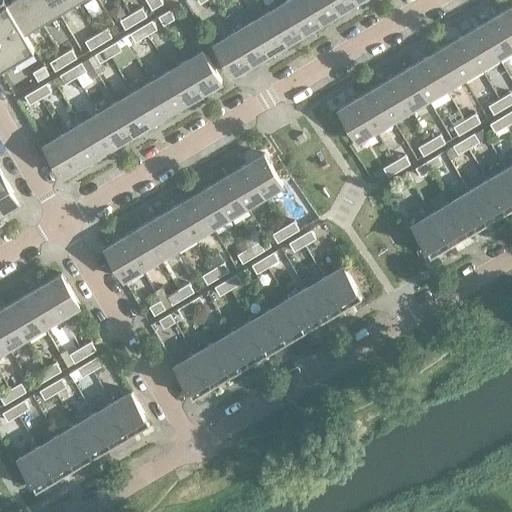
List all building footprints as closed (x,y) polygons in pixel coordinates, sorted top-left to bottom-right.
[(0,67),(34,47),(25,31),(7,0),(0,4),(0,67)] [(42,22),(28,0),(7,0),(25,31),(42,22)] [(59,11),(52,0),(28,0),(42,22),(59,11)] [(77,1),(76,0),(52,0),(59,11),(77,1)] [(163,2),(161,0),(147,0),(152,8),(163,2)] [(303,31),(285,0),(268,11),(286,42),(303,31)] [(321,21),(308,0),(285,0),(303,31),(321,21)] [(339,11),(332,0),(308,0),(321,21),(339,11)] [(356,0),(355,0),(332,0),(339,11),(356,0)] [(511,5),(497,14),(511,38),(511,5)] [(142,6),(131,12),(136,21),(147,15),(142,6)] [(175,17),(170,9),(158,15),(164,24),(175,17)] [(286,42),(268,11),(250,21),(268,52),(286,42)] [(136,21),(131,12),(120,19),(125,28),(136,21)] [(511,47),(511,38),(497,14),(480,24),(498,55),(511,47)] [(157,28),(152,19),(141,25),(146,34),(157,28)] [(268,52),(250,21),(232,32),(251,63),(268,52)] [(498,55),(480,24),(462,35),(481,66),(498,55)] [(146,34),(141,25),(130,32),(135,41),(146,34)] [(107,27),(96,33),(101,42),(112,36),(107,27)] [(251,63),(232,32),(214,43),(232,74),(251,63)] [(101,42),(96,33),(85,40),(90,49),(101,42)] [(481,66),(462,35),(445,45),(463,76),(481,66)] [(122,49),(117,40),(106,46),(111,55),(122,49)] [(463,76),(445,45),(427,56),(446,87),(463,76)] [(111,55),(106,46),(95,53),(100,62),(111,55)] [(72,48),(61,54),(66,63),(77,56),(72,48)] [(203,49),(185,60),(203,91),(222,80),(203,49)] [(66,63),(61,54),(50,61),(55,69),(66,63)] [(446,87),(427,56),(410,66),(428,97),(446,87)] [(203,91),(185,60),(167,70),(186,101),(203,91)] [(87,69),(82,61),(71,67),(76,76),(87,69)] [(33,70),(39,79),(50,73),(44,64),(33,70)] [(428,97),(410,66),(392,76),(411,107),(428,97)] [(76,76),(71,67),(60,74),(65,82),(76,76)] [(186,101),(167,70),(150,81),(168,112),(186,101)] [(411,107),(392,76),(375,87),(393,118),(411,107)] [(52,90),(46,81),(36,88),(41,97),(52,90)] [(168,112),(150,81),(132,91),(151,122),(168,112)] [(393,118),(375,87),(357,97),(375,128),(393,118)] [(41,97),(36,88),(25,94),(30,103),(41,97)] [(151,122),(132,91),(115,101),(133,132),(151,122)] [(511,93),(510,91),(499,97),(505,106),(511,101),(511,93)] [(375,128),(357,97),(339,108),(357,139),(375,128)] [(505,106),(499,97),(489,104),(494,113),(505,106)] [(133,132),(115,101),(97,112),(116,143),(133,132)] [(511,120),(511,110),(511,109),(501,116),(506,125),(511,120)] [(116,143),(97,112),(80,122),(98,153),(116,143)] [(475,112),(464,118),(470,127),(480,121),(475,112)] [(506,125),(501,116),(490,122),(495,131),(506,125)] [(470,127),(464,118),(453,125),(459,133),(470,127)] [(98,153),(80,122),(62,133),(80,164),(98,153)] [(480,140),(474,131),(463,138),(469,147),(480,140)] [(80,164),(62,133),(44,144),(62,175),(80,164)] [(440,133),(429,139),(434,148),(445,141),(440,133)] [(469,147),(463,138),(453,144),(458,153),(469,147)] [(434,148),(429,139),(418,146),(424,154),(434,148)] [(265,152),(246,163),(264,194),(283,183),(265,152)] [(405,153),(394,160),(399,169),(410,162),(405,153)] [(442,162),(437,153),(426,160),(431,169),(442,162)] [(399,169),(394,160),(383,166),(388,175),(399,169)] [(431,169),(426,160),(415,166),(421,175),(431,169)] [(264,194),(246,163),(229,173),(247,204),(264,194)] [(511,205),(511,177),(506,167),(487,178),(506,209),(511,205)] [(19,200),(1,169),(0,169),(0,207),(1,210),(19,200)] [(413,180),(408,171),(397,177),(402,186),(413,180)] [(247,204),(229,173),(211,184),(229,215),(247,204)] [(506,209),(487,178),(469,189),(487,220),(506,209)] [(229,215),(211,184),(193,194),(212,225),(229,215)] [(487,220),(469,189),(450,200),(469,231),(487,220)] [(212,225),(193,194),(176,205),(194,236),(212,225)] [(469,231),(450,200),(432,211),(450,242),(469,231)] [(194,236),(176,205),(158,215),(177,246),(194,236)] [(450,242),(432,211),(412,223),(431,254),(450,242)] [(177,246),(158,215),(141,225),(159,256),(177,246)] [(294,219),(283,226),(288,234),(299,228),(294,219)] [(159,256),(141,225),(123,236),(142,267),(159,256)] [(288,234),(283,226),(272,232),(278,241),(288,234)] [(314,234),(311,228),(300,235),(305,244),(316,237),(314,234)] [(305,244),(300,235),(289,241),(294,250),(305,244)] [(142,267),(123,236),(105,247),(123,278),(142,267)] [(259,240),(248,246),(253,255),(264,249),(259,240)] [(253,255),(248,246),(237,253),(242,262),(253,255)] [(279,259),(274,250),(263,257),(268,266),(279,259)] [(268,266),(263,257),(252,263),(257,272),(268,266)] [(224,261),(213,267),(218,276),(229,270),(224,261)] [(343,264),(324,275),(342,306),(362,295),(343,264)] [(218,276),(213,267),(202,274),(207,282),(218,276)] [(80,303),(62,272),(43,283),(62,314),(80,303)] [(242,281),(236,272),(226,279),(231,288),(242,281)] [(342,306),(324,275),(305,286),(324,317),(342,306)] [(231,288),(226,279),(215,285),(220,294),(231,288)] [(189,282),(178,288),(183,297),(194,290),(189,282)] [(62,314),(43,283),(26,294),(44,325),(62,314)] [(324,317),(305,286),(287,297),(305,328),(324,317)] [(183,297),(178,288),(167,295),(172,303),(183,297)] [(44,325),(26,294),(8,304),(27,335),(44,325)] [(204,303),(199,294),(188,301),(194,310),(204,303)] [(305,328),(287,297),(268,308),(286,339),(305,328)] [(149,305),(155,314),(166,307),(160,298),(149,305)] [(194,310),(188,301),(177,307),(183,316),(194,310)] [(27,335),(8,304),(0,308),(0,330),(9,345),(27,335)] [(286,339),(268,308),(250,319),(268,350),(286,339)] [(175,321),(170,312),(159,319),(164,327),(175,321)] [(268,350),(250,319),(231,330),(249,361),(268,350)] [(0,350),(9,345),(0,330),(0,350)] [(249,361),(231,330),(212,341),(231,372),(249,361)] [(91,339),(80,346),(86,355),(97,348),(91,339)] [(231,372),(212,341),(194,352),(212,383),(231,372)] [(86,355),(80,346),(70,352),(75,361),(86,355)] [(212,383),(194,352),(174,364),(193,395),(212,383)] [(104,363),(99,354),(88,361),(93,369),(104,363)] [(56,360),(45,367),(51,376),(61,369),(56,360)] [(93,369),(88,361),(77,367),(82,376),(93,369)] [(51,376),(45,367),(34,373),(40,382),(51,376)] [(67,385),(62,376),(51,383),(56,391),(67,385)] [(21,381),(10,388),(16,396),(26,390),(21,381)] [(56,391),(51,383),(40,389),(45,398),(56,391)] [(16,396),(10,388),(0,393),(0,395),(5,403),(16,396)] [(150,420),(131,389),(112,401),(130,432),(150,420)] [(30,407),(24,398),(14,405),(19,413),(30,407)] [(130,432),(112,401),(93,412),(112,443),(130,432)] [(19,413),(14,405),(3,411),(8,420),(19,413)] [(112,443),(93,412),(75,423),(93,454),(112,443)] [(93,454),(75,423),(56,434),(74,465),(93,454)] [(74,465),(56,434),(37,445),(56,476),(74,465)] [(56,476),(37,445),(18,457),(36,488),(56,476)]
